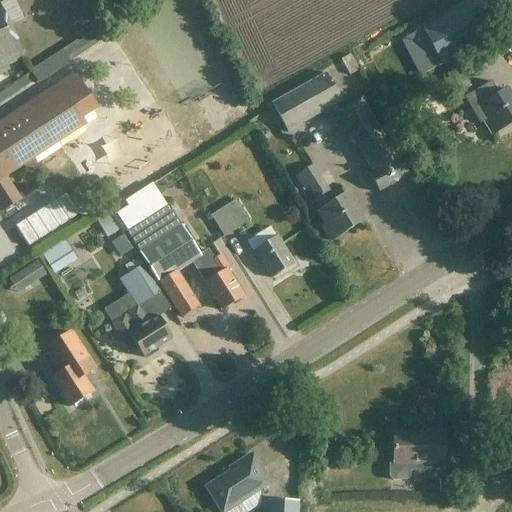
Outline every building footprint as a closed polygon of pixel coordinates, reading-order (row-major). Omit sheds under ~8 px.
[(493,40),(474,3),(368,60),(387,96),(493,40)] [(0,70),(24,59),(0,9),(0,70)] [(96,111),(73,76),(25,107),(29,114),(0,132),(0,208),(3,213),(20,202),(5,179),(85,126),(82,121),(96,111)] [(341,104),(326,76),(272,106),(288,134),(323,114),(326,120),(332,117),(342,134),(348,131),(372,173),(368,174),(379,193),(409,176),(400,160),(397,161),(362,99),(340,112),(337,106),(341,104)] [(498,96),(492,84),(465,100),(480,125),(484,122),(492,136),(511,124),(511,102),(506,91),(498,96)] [(446,115),(436,94),(404,110),(414,130),(446,115)] [(335,202),(312,167),(294,178),(302,190),(307,187),(315,200),(314,201),(320,212),(318,213),(326,226),(323,228),(332,241),(361,223),(344,196),(335,202)] [(153,182),(127,201),(142,221),(168,202),(153,182)] [(249,222),(236,201),(211,218),(224,239),(249,222)] [(158,284),(181,318),(199,306),(176,271),(200,255),(167,207),(125,235),(158,284)] [(294,267),(276,239),(249,256),(256,266),(261,263),(273,280),(294,267)] [(76,261),(68,248),(52,259),(48,252),(41,257),(51,272),(57,268),(59,271),(76,261)] [(230,270),(222,257),(210,265),(219,278),(205,287),(221,313),(243,299),(227,272),(230,270)] [(19,292),(48,280),(42,266),(13,278),(19,292)] [(165,304),(142,267),(128,275),(145,303),(138,307),(130,295),(104,311),(112,323),(111,324),(122,341),(129,337),(142,358),(171,340),(153,312),(165,304)] [(95,370),(71,333),(44,351),(53,365),(56,363),(62,373),(52,380),(62,396),(61,397),(66,406),(68,405),(70,409),(93,394),(83,378),(95,370)] [(444,465),(444,434),(426,434),(426,435),(393,435),(393,465),(444,465)] [(260,472),(250,457),(229,470),(231,473),(206,489),(220,511),(226,511),(263,488),(255,475),(260,472)]
